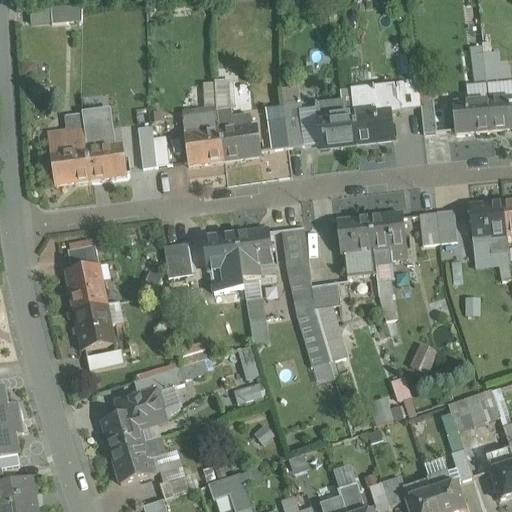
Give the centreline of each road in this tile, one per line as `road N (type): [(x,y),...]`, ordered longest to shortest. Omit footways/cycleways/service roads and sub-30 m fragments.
road 1 (residential): [(12,227),(511,171)]
road 2 (unclassified): [(83,511),(57,443),(12,227)]
road 3 (unclassified): [(12,227),(0,0)]
